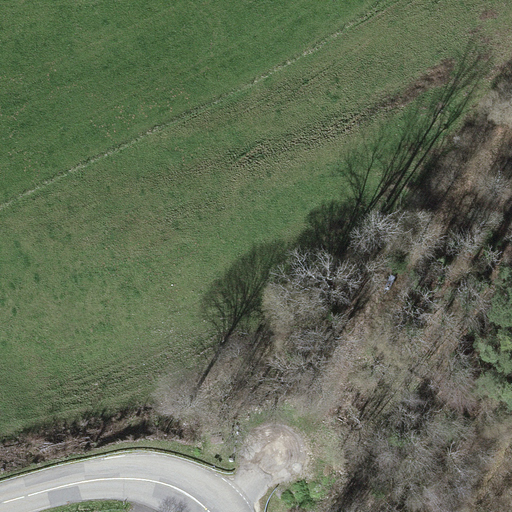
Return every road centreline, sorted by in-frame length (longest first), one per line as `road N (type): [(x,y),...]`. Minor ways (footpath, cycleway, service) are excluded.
road 1 (track): [(218,511),(311,408),(366,319),(511,130)]
road 2 (primary): [(0,503),(80,481),(137,478),(180,489),(209,511)]
